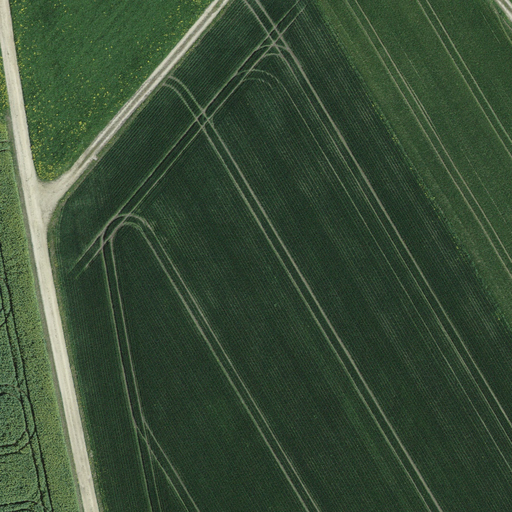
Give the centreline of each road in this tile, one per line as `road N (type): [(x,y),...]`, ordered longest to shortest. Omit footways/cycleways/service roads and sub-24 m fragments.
road 1 (track): [(40,217),(92,511)]
road 2 (track): [(224,0),(40,217)]
road 3 (track): [(40,217),(4,0)]
